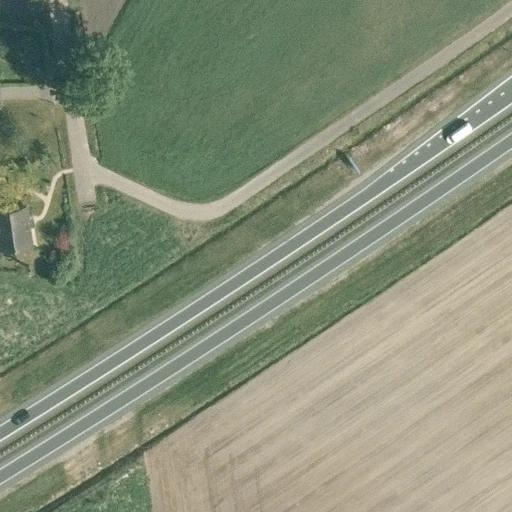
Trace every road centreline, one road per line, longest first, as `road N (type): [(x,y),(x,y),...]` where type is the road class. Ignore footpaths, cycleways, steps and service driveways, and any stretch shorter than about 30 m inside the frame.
road 1 (trunk): [(511,95),(0,434)]
road 2 (trunk): [(0,473),(511,142)]
road 3 (unclassified): [(79,192),(52,0)]
